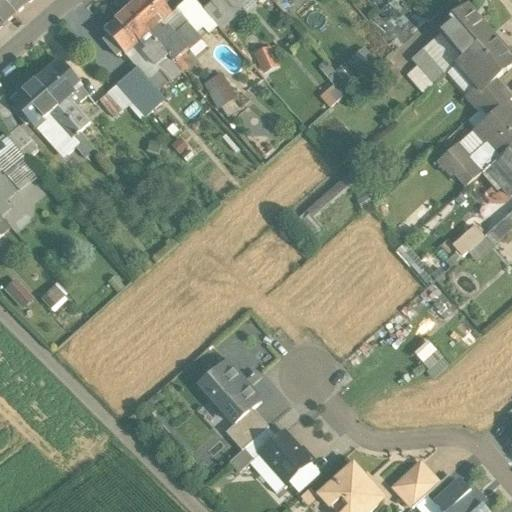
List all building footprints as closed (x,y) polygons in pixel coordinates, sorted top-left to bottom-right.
[(0,0),(0,28),(15,16),(0,0)] [(0,0),(15,16),(32,0),(0,0)] [(161,0),(141,0),(128,12),(150,36),(174,15),(161,0)] [(204,11),(194,0),(192,0),(178,12),(197,34),(212,21),(204,11)] [(216,0),(204,11),(212,21),(218,27),(242,6),(235,0),(216,0)] [(324,8),(317,0),(314,0),(308,6),(316,15),(324,8)] [(491,35),(466,7),(438,32),(441,35),(463,60),(491,35)] [(150,36),(128,12),(106,31),(127,55),(150,36)] [(174,15),(150,36),(170,59),(175,66),(204,42),(197,34),(178,12),(174,15)] [(463,60),(441,35),(423,51),(445,76),(457,65),(463,60)] [(463,60),(457,65),(477,88),(482,94),(495,82),(511,67),(511,59),(491,35),(463,60)] [(170,59),(150,36),(127,55),(139,69),(149,80),(160,71),(159,69),(170,59)] [(270,47),(256,53),(264,72),(278,66),(270,47)] [(445,76),(423,51),(411,61),(417,67),(433,86),(445,76)] [(175,66),(170,59),(159,69),(160,71),(149,80),(155,87),(160,93),(182,73),(175,66)] [(62,62),(37,84),(58,108),(80,133),(92,123),(79,106),(89,97),(62,62)] [(433,86),(417,67),(407,76),(423,95),(433,86)] [(117,88),(144,119),(163,103),(151,90),(155,87),(149,80),(139,69),(117,88)] [(237,101),(224,78),(206,88),(219,111),(237,101)] [(477,88),(466,98),(479,112),(482,109),(503,91),(495,82),(482,94),(477,88)] [(37,84),(15,103),(64,159),(86,140),(80,133),(58,108),(37,84)] [(511,101),(503,91),(482,109),(490,118),(507,104),(508,105),(511,101)] [(346,99),(333,110),(342,121),(356,109),(346,99)] [(507,104),(490,118),(475,131),(487,145),(470,160),(458,147),(438,164),(451,179),(456,175),(468,188),(511,148),(511,109),(508,105),(507,104)] [(41,178),(7,138),(0,144),(0,148),(1,150),(0,150),(0,170),(2,173),(18,191),(36,175),(39,179),(41,178)] [(511,148),(482,175),(497,191),(501,187),(511,199),(511,198),(511,148)] [(18,191),(2,173),(0,174),(0,199),(4,204),(5,203),(18,191)] [(0,199),(0,217),(1,218),(11,209),(5,203),(4,204),(0,199)] [(511,222),(509,219),(492,233),(499,242),(511,230),(511,222)] [(474,229),(453,247),(463,259),(484,240),(474,229)] [(64,299),(55,288),(42,299),(51,310),(64,299)] [(39,308),(26,293),(18,301),(31,316),(39,308)] [(261,404),(226,364),(200,387),(235,427),(253,411),(261,404)] [(253,411),(235,427),(226,435),(242,453),(268,430),(269,429),(253,411)] [(268,430),(245,451),(254,462),(260,457),(259,456),(277,441),(268,430)] [(277,441),(259,456),(260,457),(286,486),(313,462),(302,450),(300,451),(285,434),(277,441)] [(421,466),(394,490),(412,510),(426,497),(438,486),(421,466)] [(369,511),(382,501),(353,468),(320,498),(332,511),(369,511)] [(438,486),(426,497),(435,507),(457,487),(448,477),(438,486)] [(474,492),(471,495),(461,483),(457,487),(435,507),(439,511),(486,511),(483,507),(486,504),(474,492)]
